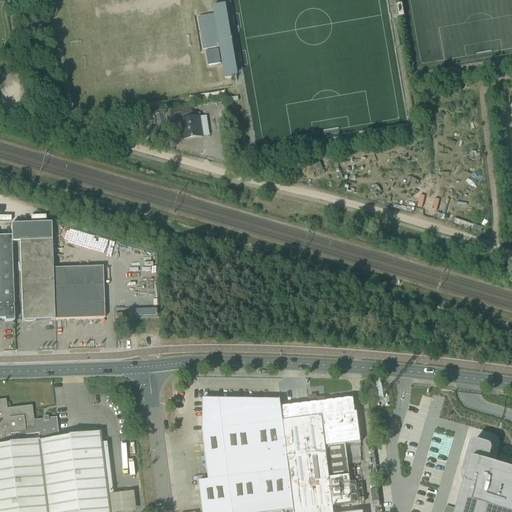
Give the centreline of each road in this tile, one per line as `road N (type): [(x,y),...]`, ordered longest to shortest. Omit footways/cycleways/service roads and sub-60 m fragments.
road 1 (track): [(0,107),(493,249)]
road 2 (tertiary): [(511,383),(330,365),(147,367)]
road 3 (tertiary): [(147,367),(0,372)]
road 4 (unclassified): [(147,367),(165,511)]
